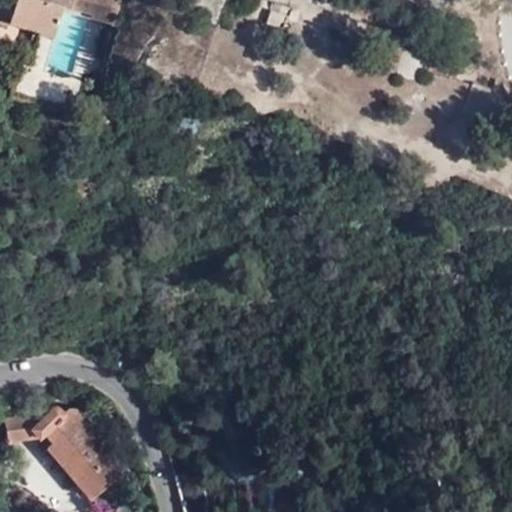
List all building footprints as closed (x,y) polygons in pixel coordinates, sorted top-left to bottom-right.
[(50,2),(37,0),(17,0),(17,1),(11,0),(0,0),(0,16),(10,19),(12,14),(38,22),(28,53),(24,52),(18,71),(38,61),(51,19),(50,2)] [(68,0),(75,2),(75,0),(37,0),(50,2),(51,19),(38,61),(18,71),(13,90),(67,107),(78,74),(47,64),(67,0),(68,0)] [(120,20),(126,0),(75,0),(75,2),(96,8),(95,12),(120,20)] [(226,0),(194,0),(191,10),(219,21),(226,0)] [(195,46),(169,37),(162,55),(188,65),(195,46)] [(421,70),(415,86),(447,97),(453,80),(421,70)] [(501,89),(472,80),(463,107),(491,117),(501,89)] [(88,493),(103,510),(114,508),(115,511),(131,511),(136,511),(125,473),(129,470),(76,407),(75,406),(71,405),(69,405),(67,406),(65,408),(63,411),(61,410),(60,407),(60,406),(57,404),(55,403),(52,403),(48,405),(47,407),(47,410),(2,414),(5,438),(37,434),(39,429),(43,431),(42,433),(49,441),(43,445),(86,495),(88,493)]
